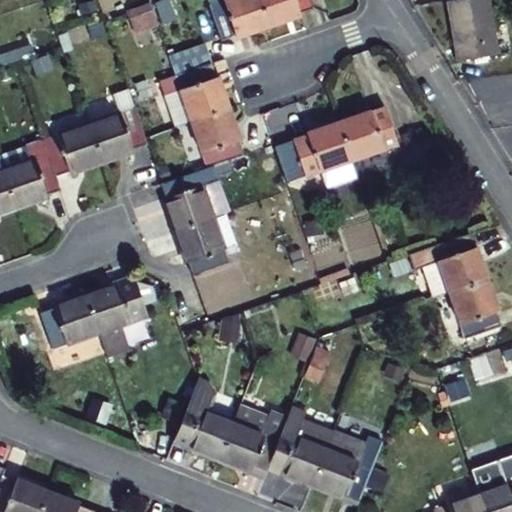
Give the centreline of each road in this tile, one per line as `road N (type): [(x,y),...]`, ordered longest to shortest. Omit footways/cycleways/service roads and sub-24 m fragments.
road 1 (residential): [(0,413),(238,511)]
road 2 (residential): [(397,20),(511,204)]
road 3 (residential): [(397,20),(310,48),(273,74)]
road 4 (residential): [(0,287),(76,259),(114,235)]
